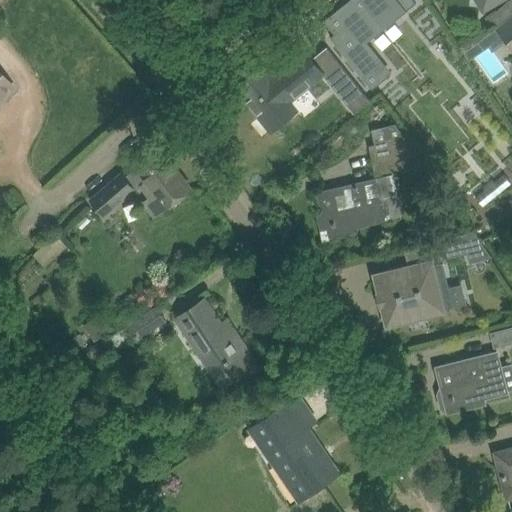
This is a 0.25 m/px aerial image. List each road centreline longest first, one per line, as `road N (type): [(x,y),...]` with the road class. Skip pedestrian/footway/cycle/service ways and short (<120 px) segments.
road 1 (unclassified): [(451,511),(164,89)]
road 2 (track): [(0,263),(120,136)]
road 3 (unclassified): [(164,89),(263,0)]
